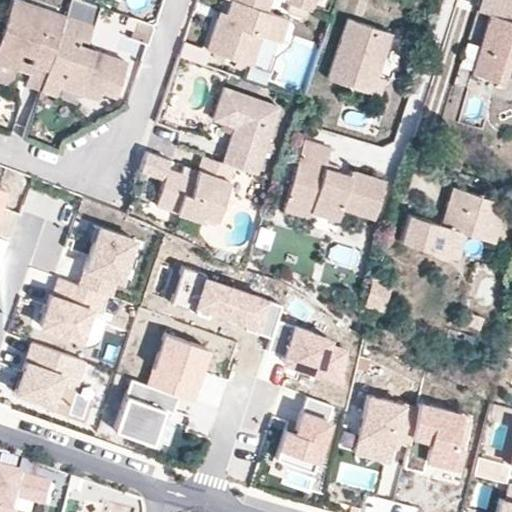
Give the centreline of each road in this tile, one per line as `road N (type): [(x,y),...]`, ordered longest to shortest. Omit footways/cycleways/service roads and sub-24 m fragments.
road 1 (residential): [(0,145),(73,164),(118,150),(176,0)]
road 2 (residential): [(0,435),(168,492)]
road 3 (residential): [(208,502),(252,385)]
